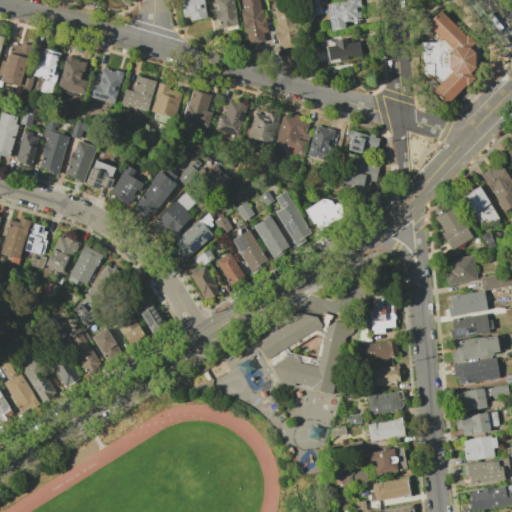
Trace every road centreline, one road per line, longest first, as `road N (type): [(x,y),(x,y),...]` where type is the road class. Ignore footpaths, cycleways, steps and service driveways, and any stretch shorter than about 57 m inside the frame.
road 1 (tertiary): [(0,464),(360,241)]
road 2 (residential): [(0,0),(335,99)]
road 3 (residential): [(0,187),(127,236),(201,336)]
road 4 (residential): [(416,272),(438,511)]
